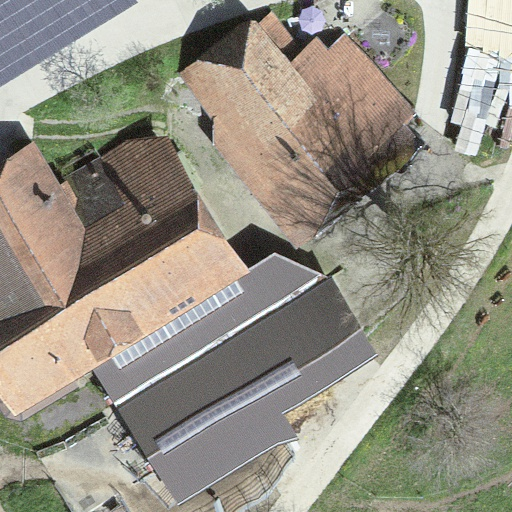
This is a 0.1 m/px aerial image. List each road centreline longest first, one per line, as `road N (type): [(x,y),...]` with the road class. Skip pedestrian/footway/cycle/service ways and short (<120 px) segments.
road 1 (track): [(511,190),(289,511)]
road 2 (track): [(0,108),(104,54),(264,0)]
